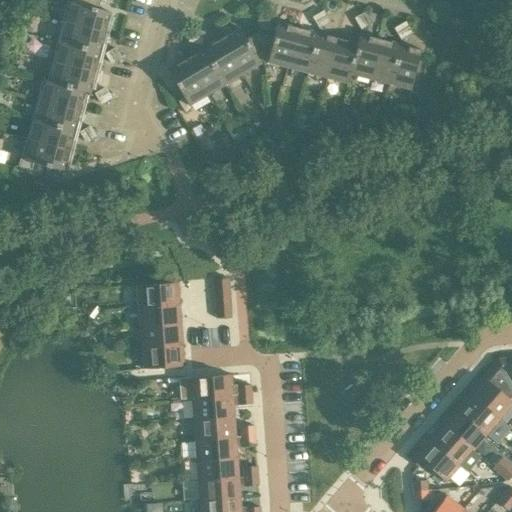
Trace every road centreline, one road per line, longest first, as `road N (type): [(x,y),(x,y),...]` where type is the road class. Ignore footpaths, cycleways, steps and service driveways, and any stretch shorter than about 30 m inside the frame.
road 1 (residential): [(339,501),(477,341),(511,335)]
road 2 (residential): [(280,511),(273,357),(244,358)]
road 3 (residential): [(167,153),(133,102),(161,0)]
